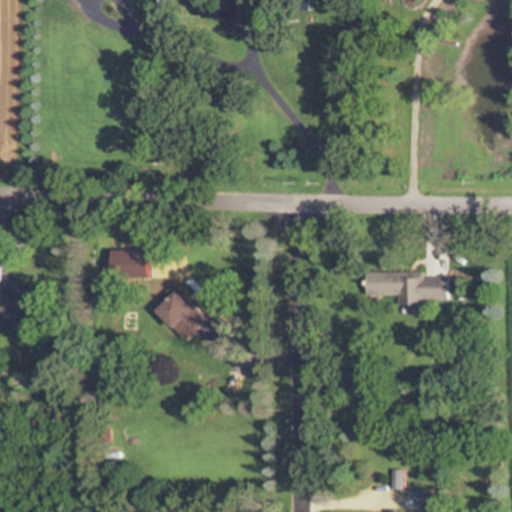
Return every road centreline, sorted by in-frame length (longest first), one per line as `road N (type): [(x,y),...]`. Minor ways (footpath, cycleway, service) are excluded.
road 1 (tertiary): [(511,193),(0,180)]
road 2 (residential): [(303,511),(301,192)]
